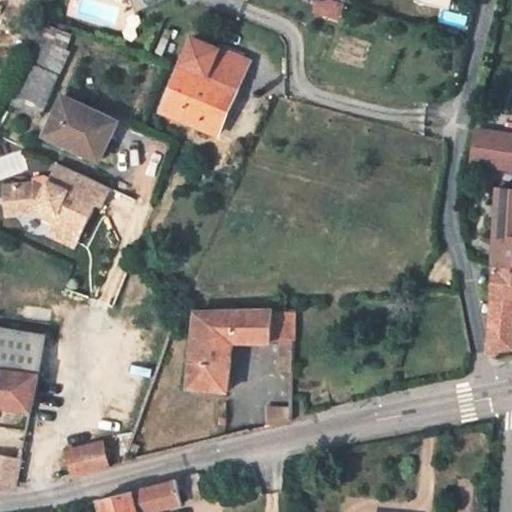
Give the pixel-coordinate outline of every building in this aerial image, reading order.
[(129,0),(135,14),(163,0),(129,0)] [(344,4),(332,0),(321,0),(315,14),(337,22),(344,4)] [(33,52),(59,64),(76,27),(49,18),(33,52)] [(164,110),(217,132),(225,118),(208,111),(222,81),(238,88),(249,61),(195,39),(164,110)] [(13,98),(39,110),(59,64),(33,52),(13,98)] [(208,111),(225,118),(238,88),(222,81),(208,111)] [(99,157),(117,121),(64,96),(47,134),(99,157)] [(499,183),(496,265),(488,350),(488,351),(511,348),(511,135),(479,130),(473,163),(511,168),(511,189),(507,189),(507,184),(499,183)] [(48,178),(1,184),(3,217),(31,215),(48,223),(44,235),(76,249),(95,204),(102,208),(109,188),(57,164),(48,178)] [(188,388),(221,391),(227,341),(236,340),(281,340),(280,369),(295,370),(297,311),(282,310),(196,311),(188,388)] [(45,336),(0,328),(0,367),(38,372),(39,367),(45,336)] [(221,391),(230,392),(236,340),(227,341),(221,391)] [(0,403),(31,409),(38,372),(0,367),(0,403)] [(293,406),(267,407),(266,425),(293,418),(293,406)] [(228,425),(228,417),(220,416),(219,423),(228,425)] [(109,466),(103,442),(69,451),(75,475),(109,466)] [(21,461),(0,459),(0,489),(15,488),(21,461)] [(104,511),(151,511),(156,511),(202,499),(195,476),(178,480),(149,488),(135,491),(101,500),(104,511)]
